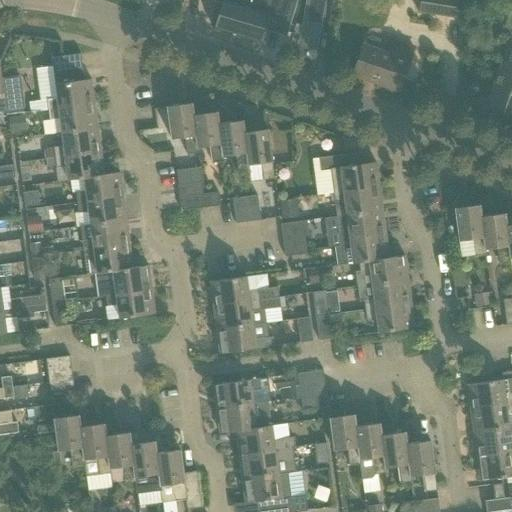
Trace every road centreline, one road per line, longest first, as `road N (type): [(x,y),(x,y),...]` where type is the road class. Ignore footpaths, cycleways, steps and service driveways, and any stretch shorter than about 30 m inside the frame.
road 1 (residential): [(408,116),(120,23)]
road 2 (residential): [(454,345),(432,218),(413,194),(408,116)]
road 3 (residential): [(178,248),(164,231),(120,23)]
road 4 (residential): [(374,384),(331,389),(324,355),(190,364)]
road 5 (residential): [(228,511),(226,457),(205,450),(190,364)]
road 6 (residential): [(465,511),(449,411),(435,404),(427,383)]
